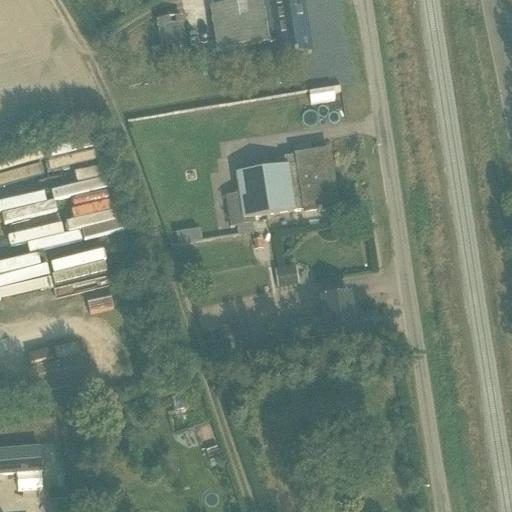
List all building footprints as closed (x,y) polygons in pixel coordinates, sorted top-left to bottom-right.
[(311,54),(302,0),(265,0),(261,1),(261,0),(211,8),(219,62),(233,60),(232,49),(267,44),(267,43),(277,42),(290,40),(293,57),(311,54)] [(150,49),(153,62),(186,56),(180,17),(156,21),(160,48),(150,49)] [(329,151),(294,157),(295,165),(236,174),(244,223),(304,212),(304,214),(317,212),(318,214),(321,214),(321,212),(338,209),(335,190),(333,191),(332,185),(334,184),(329,151)] [(197,230),(175,234),(177,246),(199,242),(197,230)] [(261,241),(253,242),(254,251),(263,250),(261,241)] [(278,289),(291,287),(288,269),(275,271),(275,272),(278,289)] [(290,342),(355,332),(349,297),(320,301),(323,319),(289,325),(290,342)] [(216,331),(222,356),(246,350),(240,325),(216,331)] [(0,458),(0,490),(40,488),(38,456),(0,458)] [(68,500),(66,489),(47,491),(48,503),(68,500)]
